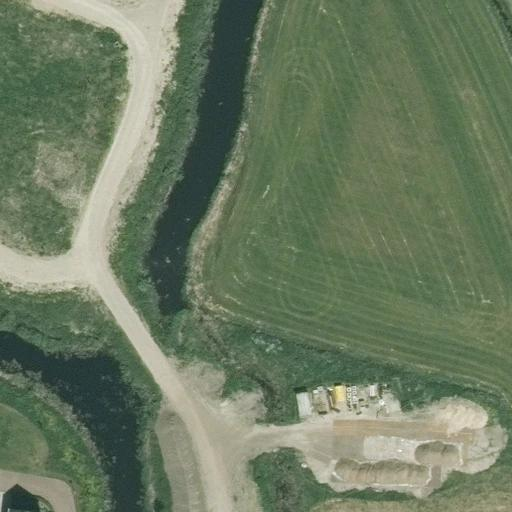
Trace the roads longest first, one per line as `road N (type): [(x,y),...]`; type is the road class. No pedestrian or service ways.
road 1 (residential): [(150,27),(134,121),(83,262),(25,276),(0,262)]
road 2 (track): [(219,511),(194,421),(83,262)]
